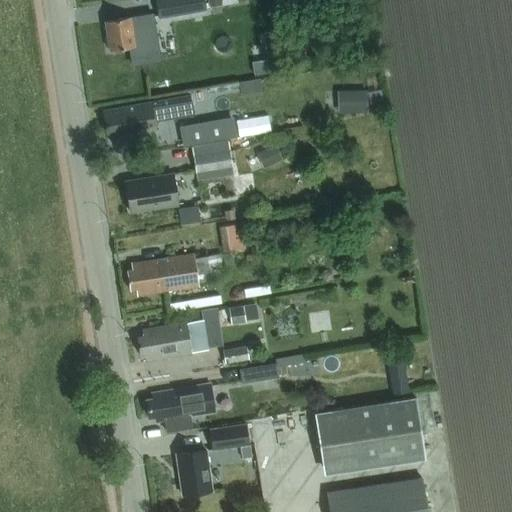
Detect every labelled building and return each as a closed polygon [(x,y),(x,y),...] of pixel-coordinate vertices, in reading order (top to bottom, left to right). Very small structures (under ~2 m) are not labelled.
[(204,0),(156,0),(160,17),(206,10),(204,0)] [(135,45),(130,46),(132,64),(160,60),(153,12),(131,15),(135,45)] [(131,15),(104,19),(109,49),(130,46),(135,45),(131,15)] [(276,32),(264,34),(266,44),(278,42),(276,32)] [(352,90),(352,114),(367,114),(367,90),(352,90)] [(154,120),(193,114),(190,94),(103,109),(107,131),(112,130),(114,136),(155,130),(154,120)] [(240,121),(242,133),(267,129),(265,117),(240,121)] [(233,120),(181,130),(184,144),(236,135),(233,120)] [(276,145),(264,150),(271,165),(283,159),(276,145)] [(229,149),(193,155),(195,172),(231,166),(229,149)] [(130,211),(178,204),(173,172),(157,175),(157,178),(126,183),(130,211)] [(185,220),(204,219),(203,203),(184,205),(185,220)] [(241,223),(220,227),(224,251),(245,248),(241,223)] [(131,268),(125,269),(128,289),(134,288),(135,295),(198,286),(197,281),(193,257),(193,253),(130,262),(131,268)] [(225,292),(186,297),(187,305),(226,301),(225,292)] [(218,306),(202,308),(204,319),(208,346),(224,343),(218,306)] [(239,306),(229,308),(231,324),(246,321),(245,319),(243,306),(239,306)] [(204,319),(188,321),(192,352),(208,350),(208,346),(204,319)] [(144,336),(137,337),(139,353),(144,353),(145,359),(192,352),(188,321),(143,328),(144,336)] [(222,349),(225,363),(248,359),(246,346),(222,349)] [(304,354),(292,356),(293,364),(306,362),(304,354)] [(252,367),(240,369),(242,383),(279,376),(277,362),(252,367)] [(407,376),(390,378),(393,394),(410,392),(407,376)] [(189,416),(215,412),(211,383),(154,393),(155,398),(146,400),(149,417),(156,416),(157,421),(165,420),(189,416)] [(327,472),(430,455),(420,393),(317,410),(327,472)] [(189,416),(165,420),(167,435),(192,431),(189,416)] [(260,454),(261,465),(276,463),(270,419),(255,422),(260,454)] [(209,428),(212,450),(241,446),(242,458),(252,457),(247,423),(209,428)] [(184,494),(212,490),(206,450),(178,454),(184,494)] [(330,511),(429,511),(424,476),(327,491),(330,511)]
